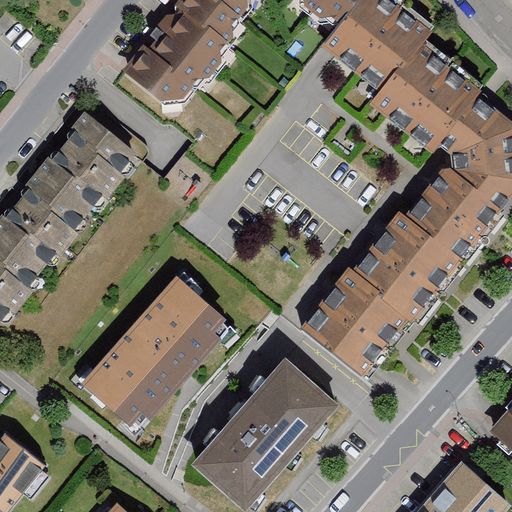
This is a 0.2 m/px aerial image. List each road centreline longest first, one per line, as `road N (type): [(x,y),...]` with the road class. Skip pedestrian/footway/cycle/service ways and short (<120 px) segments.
road 1 (residential): [(341,511),(511,322)]
road 2 (residential): [(0,149),(123,0)]
